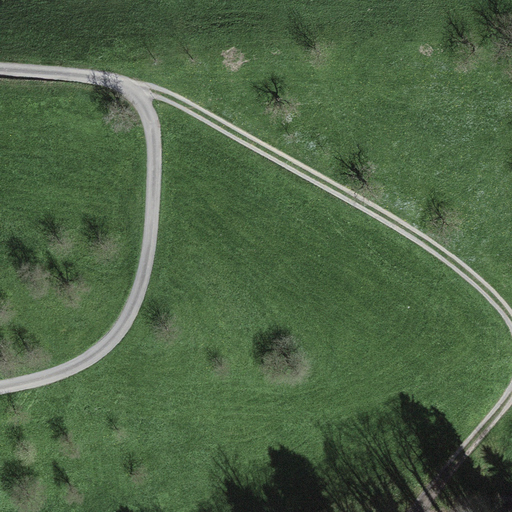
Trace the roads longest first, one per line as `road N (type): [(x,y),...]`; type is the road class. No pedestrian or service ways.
road 1 (track): [(144,90),(325,171),(497,290),(511,324)]
road 2 (unclassified): [(0,383),(42,376),(118,333),(151,261),(155,168),(144,90)]
road 3 (track): [(511,369),(416,511)]
road 4 (unclassified): [(0,66),(50,67),(144,90)]
